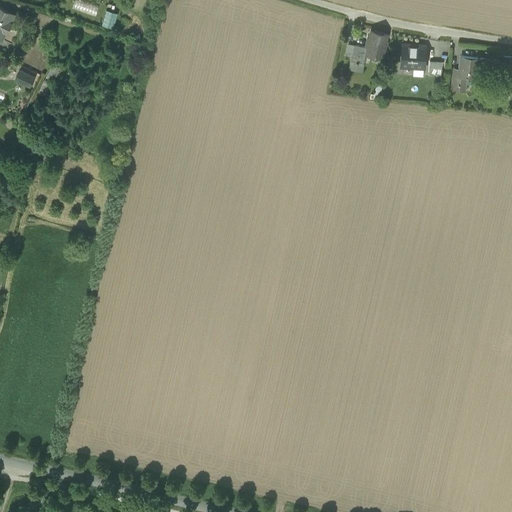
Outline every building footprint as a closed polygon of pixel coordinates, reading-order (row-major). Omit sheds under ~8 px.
[(73,0),(71,6),(95,15),(99,5),(84,0),(73,0)] [(0,38),(2,39),(2,38),(0,37),(0,32),(1,29),(6,31),(14,14),(0,7),(0,38)] [(100,24),(112,27),(116,12),(105,8),(100,24)] [(366,53),(382,56),(387,34),(370,31),(367,47),(366,53)] [(344,58),(350,59),(353,45),(347,43),(344,58)] [(400,67),(424,69),(425,45),(402,44),(400,67)] [(367,47),(353,45),(350,59),(348,69),(362,72),(366,53),(367,47)] [(511,55),(502,55),(498,89),(506,89),(507,82),(511,82),(511,55)] [(466,78),(476,79),(478,58),(461,56),(460,68),(459,77),(466,78)] [(429,73),(441,74),(442,61),(429,61),(429,73)] [(61,68),(52,64),(45,77),(55,81),(61,68)] [(451,89),(464,91),(466,78),(459,77),(460,68),(454,68),(451,89)] [(15,79),(30,86),(34,78),(20,70),(15,79)] [(54,84),(44,79),(37,93),(47,97),(54,84)]
